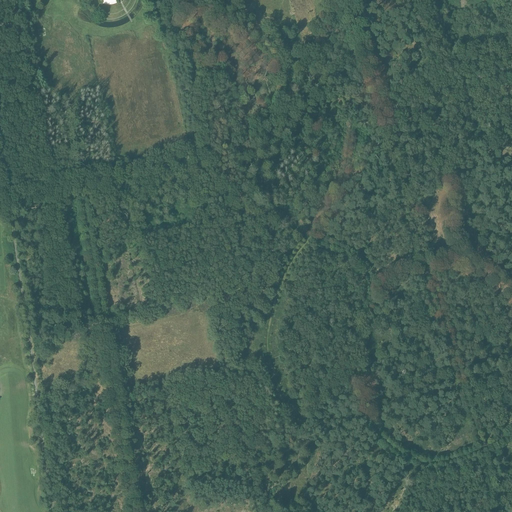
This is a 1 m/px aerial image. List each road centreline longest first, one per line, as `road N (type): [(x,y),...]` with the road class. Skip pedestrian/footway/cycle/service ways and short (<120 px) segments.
road 1 (track): [(239,0),(240,22),(205,86),(200,119),(224,200),(306,240),(280,274),(267,351),(278,391),(311,435),(303,489),(324,511)]
road 2 (track): [(384,511),(403,478),(425,464),(483,452),(511,432)]
